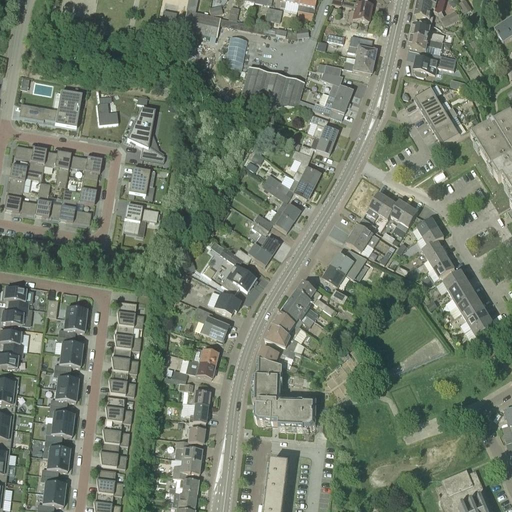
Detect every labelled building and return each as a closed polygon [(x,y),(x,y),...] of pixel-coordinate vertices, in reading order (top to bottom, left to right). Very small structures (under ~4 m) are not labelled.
[(187,0),(185,13),(195,16),(197,0),(187,0)] [(254,0),(254,5),(270,8),(271,0),(254,0)] [(297,8),(298,0),(281,0),(280,10),(284,11),(285,6),(297,8)] [(298,0),(297,8),(298,8),(296,14),(308,16),(312,17),(315,0),(298,0)] [(368,26),(371,8),(341,3),(342,2),(331,0),(330,8),(340,9),(340,8),(354,11),(353,15),(352,15),(351,23),(368,26)] [(434,16),(438,17),(441,15),(443,13),(446,2),(439,0),(418,0),(417,3),(436,7),(434,16)] [(465,16),(472,12),(465,2),(458,6),(465,16)] [(436,7),(417,3),(414,20),(416,20),(421,21),(420,24),(431,27),(433,20),(431,19),(432,15),(434,16),(436,7)] [(210,18),(221,16),(222,16),(220,8),(209,11),(210,18)] [(236,23),(238,11),(230,10),(228,22),(236,23)] [(272,24),(274,12),(267,11),(265,23),(272,24)] [(274,12),(272,24),(279,26),(281,14),(274,12)] [(220,21),(195,16),(185,13),(179,46),(193,49),(196,36),(216,40),(220,21)] [(172,33),(175,16),(163,14),(159,31),(172,33)] [(455,14),(444,20),(440,21),(444,28),(445,29),(457,23),(459,22),(455,14)] [(511,39),(511,20),(507,23),(501,27),(494,32),(503,46),(510,41),(511,39)] [(221,29),(239,31),(240,24),(222,22),(221,29)] [(411,39),(442,45),(444,38),(429,35),(430,31),(413,28),(411,39)] [(295,36),(296,42),(308,40),(307,31),(302,31),(302,29),(295,31),(295,32),(295,36)] [(342,47),(343,40),(328,37),(326,43),(342,47)] [(441,53),(442,45),(411,39),(408,51),(410,51),(423,54),(426,55),(427,50),(441,53)] [(244,73),(247,42),(231,41),(227,71),(244,73)] [(354,62),(372,66),(375,54),(348,48),(347,55),(355,57),(354,62)] [(453,75),(456,63),(432,58),(431,64),(416,61),(415,67),(414,72),(414,74),(416,74),(415,77),(416,79),(423,81),(425,79),(426,77),(434,78),(436,71),(453,75)] [(370,78),(372,66),(354,62),(353,67),(344,65),(343,72),(370,78)] [(316,74),(322,76),(339,79),(340,71),(318,67),(316,74)] [(248,71),(236,114),(277,111),(296,111),(300,97),(303,86),(248,71)] [(342,80),(339,79),(322,76),(320,82),(332,87),(327,98),(334,101),(347,106),(352,94),(338,89),(342,80)] [(485,86),(481,81),(476,86),(480,91),(485,86)] [(465,86),(458,84),(456,92),(464,93),(465,86)] [(418,111),(437,100),(432,91),(413,102),(418,111)] [(54,108),(26,103),(24,117),(39,119),(39,117),(59,120),(58,124),(66,125),(71,95),(57,93),(54,108)] [(334,101),(327,98),(322,96),(318,107),(314,105),(314,108),(303,104),(305,98),(300,97),(296,111),(306,113),(311,113),(314,114),(325,119),(328,112),(329,112),(343,117),(347,106),(334,101)] [(407,96),(401,99),(404,105),(410,101),(407,96)] [(145,109),(147,101),(138,99),(136,107),(145,109)] [(423,118),(441,107),(437,100),(418,111),(423,118)] [(105,106),(96,107),(99,128),(116,126),(115,117),(106,118),(105,106)] [(428,126),(446,115),(441,107),(423,118),(428,126)] [(154,114),(141,111),(126,143),(142,150),(140,161),(163,165),(164,160),(148,148),(151,132),(152,132),(154,121),(153,121),(154,114)] [(433,134),(451,123),(450,122),(457,118),(453,111),(446,115),(428,126),(433,134)] [(511,117),(510,115),(471,141),(500,184),(504,181),(511,193),(511,206),(510,208),(511,211),(511,117)] [(319,142),(333,147),(337,135),(324,131),(327,124),(312,118),(309,125),(316,127),(312,139),(314,140),(319,142)] [(460,119),(454,122),(462,138),(468,136),(460,119)] [(437,142),(456,131),(451,123),(433,134),(437,142)] [(456,131),(437,142),(442,149),(460,138),(456,131)] [(328,158),(333,147),(319,142),(314,140),(310,151),(315,153),(328,158)] [(259,146),(256,152),(260,155),(264,149),(259,146)] [(298,155),(310,159),(313,153),(301,148),(298,155)] [(46,154),(46,153),(32,151),(32,152),(15,149),(13,161),(30,163),(28,171),(42,174),(44,169),(46,154)] [(310,159),(298,155),(293,153),(290,160),(300,165),(293,178),(313,192),(320,179),(305,171),(310,159)] [(68,170),(70,159),(70,158),(56,155),(56,156),(46,154),(44,169),(57,171),(55,189),(65,190),(68,170)] [(255,165),(259,158),(254,154),(253,155),(249,162),(255,165)] [(83,181),(97,183),(98,177),(99,177),(101,163),(86,160),(86,161),(70,159),(68,170),(84,172),(83,181)] [(248,165),(245,170),(253,175),(257,170),(248,165)] [(41,184),(42,174),(28,171),(11,168),(8,182),(9,182),(8,193),(21,196),(23,196),(23,195),(22,195),(24,181),(41,184)] [(134,172),(132,185),(130,185),(127,184),(125,195),(128,196),(142,198),(142,199),(145,199),(147,189),(152,190),(155,175),(134,172)] [(446,173),(438,178),(441,182),(448,177),(446,173)] [(307,204),(313,192),(293,178),(292,181),(294,182),(291,188),(286,186),(284,189),(269,178),(266,184),(290,200),(292,196),(307,204)] [(76,205),(93,208),(96,194),(95,194),(97,183),(83,181),(81,180),(81,181),(82,181),(80,195),(63,193),(62,203),(76,205)] [(286,206),(290,200),(266,184),(262,190),(283,205),(276,215),(292,226),(299,216),(286,206)] [(34,218),(34,219),(48,221),(48,220),(58,222),(61,208),(47,205),(50,188),(40,186),(36,206),(34,218)] [(34,218),(36,206),(20,204),(21,196),(8,193),(6,200),(5,200),(3,213),(18,216),(18,215),(34,218)] [(375,221),(378,216),(387,201),(379,196),(366,216),(375,221)] [(396,207),(387,201),(378,216),(387,222),(389,219),(396,208),(396,207)] [(72,224),(89,227),(91,216),(74,213),(76,205),(62,203),(61,208),(58,222),(58,223),(72,226),(72,224)] [(398,225),(408,209),(399,203),(396,207),(396,208),(389,219),(390,220),(398,225)] [(156,225),(158,214),(141,212),(142,210),(126,208),(124,223),(125,223),(123,235),(137,237),(140,223),(156,225)] [(408,209),(398,225),(408,231),(418,215),(408,209)] [(225,219),(220,215),(216,221),(222,224),(225,219)] [(286,236),(292,226),(276,215),(269,225),(257,217),(253,224),(255,225),(268,233),(272,228),(286,236)] [(369,231),(371,227),(363,221),(358,228),(367,234),(369,231)] [(422,241),(437,232),(432,222),(416,231),(422,241)] [(268,234),(268,233),(255,225),(251,231),(260,237),(253,247),(271,260),(278,249),(266,241),(264,240),(268,234)] [(352,238),(367,248),(367,247),(373,250),(379,241),(372,237),(367,234),(358,228),(352,238)] [(437,245),(443,241),(437,232),(422,241),(418,244),(423,252),(427,250),(437,244),(437,245)] [(361,256),(367,248),(352,238),(346,247),(361,256)] [(443,253),(437,245),(437,244),(427,250),(423,252),(421,253),(427,263),(443,253)] [(209,251),(219,257),(223,251),(213,245),(209,251)] [(264,270),(271,260),(253,247),(246,258),(238,251),(234,257),(228,254),(242,263),(247,266),(250,261),(264,270)] [(242,263),(228,254),(224,251),(223,251),(219,257),(219,258),(234,268),(225,281),(220,289),(234,298),(239,290),(246,295),(254,283),(237,271),(242,263)] [(331,269),(350,281),(353,283),(361,272),(357,269),(363,260),(349,253),(344,261),(338,258),(331,269)] [(433,272),(448,263),(443,253),(427,263),(433,272)] [(384,268),(388,261),(384,259),(380,266),(384,268)] [(195,272),(191,262),(181,266),(185,275),(195,272)] [(433,272),(438,282),(454,272),(448,263),(433,272)] [(341,296),(350,281),(331,269),(330,271),(329,271),(326,275),(327,276),(323,282),(338,291),(337,293),(341,296)] [(455,275),(454,272),(446,277),(441,280),(443,282),(455,275)] [(447,295),(466,284),(461,276),(443,287),(447,295)] [(189,288),(174,282),(174,284),(170,282),(163,297),(173,301),(174,298),(183,302),(189,288)] [(452,302),(470,291),(466,284),(447,295),(452,302)] [(296,295),(311,305),(331,318),(334,313),(317,301),(320,297),(303,285),(296,295)] [(26,294),(5,291),(3,303),(9,303),(8,309),(28,312),(28,305),(24,304),(26,294)] [(450,314),(475,299),(470,291),(452,302),(446,306),(450,314)] [(343,308),(348,300),(341,296),(337,293),(335,292),(330,300),(343,308)] [(308,309),(311,305),(296,295),(288,306),(314,324),(318,318),(310,312),(310,311),(308,309)] [(236,315),(240,306),(219,297),(213,312),(231,319),(233,314),(236,315)] [(455,321),(461,318),(480,307),(475,299),(450,314),(455,321)] [(46,320),(55,321),(58,304),(48,303),(46,320)] [(433,304),(427,308),(430,314),(437,309),(433,304)] [(116,327),(116,329),(133,331),(142,332),(143,319),(134,318),(136,307),(119,305),(117,316),(116,316),(117,327),(116,327)] [(309,330),(314,324),(288,306),(280,317),(299,330),(302,326),(309,330)] [(466,325),(484,314),(480,307),(461,318),(466,325)] [(27,319),(28,312),(8,309),(8,316),(2,315),(0,326),(21,329),(23,318),(27,319)] [(85,325),(87,313),(66,311),(65,322),(85,325)] [(226,338),(229,331),(210,323),(212,317),(196,311),(195,313),(192,319),(191,322),(204,327),(200,336),(221,345),(225,337),(226,338)] [(470,333),(489,322),(484,314),(466,325),(470,333)] [(299,330),(280,317),(273,326),(272,329),(290,341),(297,345),(293,342),(301,332),(299,330)] [(85,325),(65,322),(63,333),(59,333),(58,339),(71,341),(72,334),(84,336),(85,325)] [(489,322),(470,333),(465,336),(470,344),(494,330),(489,322)] [(113,351),(130,353),(139,354),(140,342),(132,341),(133,331),(116,329),(115,339),(113,338),(115,350),(113,350),(113,351)] [(304,349),(297,345),(290,341),(272,329),(265,344),(284,352),(295,356),(295,357),(300,359),(304,349)] [(20,337),(0,334),(0,345),(4,346),(3,352),(22,355),(23,348),(19,347),(20,337)] [(82,348),(71,347),(71,341),(58,339),(57,345),(62,346),(60,357),(81,359),(82,348)] [(193,351),(195,345),(183,342),(183,343),(182,348),(193,351)] [(295,356),(284,352),(282,358),(262,350),(258,361),(285,371),(296,375),(297,370),(289,368),(290,366),(291,367),(293,362),(295,357),(295,356)] [(110,374),(127,376),(136,377),(138,364),(129,363),(130,353),(113,351),(112,361),(110,361),(112,372),(111,372),(110,374)] [(21,362),(22,355),(3,352),(2,358),(0,358),(0,369),(16,372),(17,361),(21,362)] [(192,365),(214,370),(217,358),(195,352),(192,365)] [(60,357),(59,368),(55,367),(54,374),(67,375),(68,369),(80,371),(81,359),(60,357)] [(282,371),(285,371),(258,361),(257,363),(257,381),(255,381),(255,388),(253,388),(253,399),(255,399),(255,406),(255,423),(259,428),(264,429),(271,429),(271,428),(278,428),(279,434),(285,434),(285,435),(297,435),(297,434),(302,435),(309,435),(309,432),(312,432),(315,429),(316,416),(316,406),(291,405),(291,406),(281,405),(281,378),(282,371)] [(214,370),(192,365),(188,364),(185,376),(187,376),(211,382),(214,370)] [(185,384),(187,376),(173,373),(171,381),(185,384)] [(66,382),(67,375),(54,374),(53,380),(57,381),(56,392),(77,394),(78,383),(66,382)] [(108,395),(108,397),(133,400),(135,387),(126,386),(127,376),(110,374),(109,384),(108,384),(109,395),(108,395)] [(0,395),(16,398),(18,380),(5,378),(4,385),(0,384),(0,395)] [(313,383),(304,381),(303,388),(312,390),(313,383)] [(190,408),(207,410),(207,408),(208,408),(209,403),(208,403),(209,397),(193,395),(194,388),(178,386),(177,393),(180,393),(178,406),(182,407),(190,408)] [(50,409),(63,410),(64,404),(75,406),(77,394),(56,392),(55,403),(51,402),(50,409)] [(0,395),(0,407),(1,407),(1,413),(14,415),(16,398),(0,395)] [(104,424),(121,426),(130,427),(132,414),(123,413),(124,402),(107,400),(106,411),(104,411),(106,422),(105,422),(104,424)] [(207,410),(190,408),(182,407),(180,418),(189,419),(188,425),(193,426),(204,428),(204,427),(205,427),(206,420),(209,420),(209,413),(206,413),(207,410)] [(62,416),(63,410),(50,409),(49,415),(48,420),(53,420),(52,427),(72,429),(74,418),(62,416)] [(511,412),(504,414),(508,429),(502,430),(504,438),(506,442),(507,447),(506,447),(509,456),(511,454),(511,412)] [(0,431),(12,432),(14,415),(1,413),(0,417),(0,431)] [(102,446),(118,448),(128,450),(130,437),(120,436),(121,426),(104,424),(103,434),(101,433),(103,445),(102,445),(102,446)] [(59,445),(59,439),(71,441),(72,429),(52,427),(47,426),(45,443),(59,445)] [(203,434),(204,428),(193,426),(192,432),(186,431),(185,438),(187,438),(186,446),(190,446),(202,447),(202,446),(203,446),(204,441),(203,441),(204,434),(203,434)] [(0,448),(10,450),(12,432),(0,431),(0,448)] [(70,453),(58,451),(59,445),(45,443),(43,461),(47,461),(68,464),(70,453)] [(190,446),(186,446),(176,444),(174,463),(180,464),(200,466),(201,453),(190,452),(190,446)] [(99,469),(125,472),(126,459),(117,458),(118,448),(102,446),(100,456),(99,456),(100,467),(99,467),(99,469)] [(0,448),(0,466),(8,467),(10,450),(0,448)] [(67,475),(68,464),(47,461),(46,473),(42,472),(41,478),(54,480),(55,474),(67,475)] [(198,478),(200,466),(180,464),(180,469),(173,468),(171,481),(180,482),(186,483),(187,477),(198,478)] [(283,511),(289,467),(271,465),(265,511),(283,511)] [(95,496),(112,498),(121,499),(122,486),(114,485),(115,475),(98,473),(97,483),(95,483),(97,494),(96,494),(95,496)] [(468,477),(467,473),(441,484),(443,487),(435,491),(444,511),(490,511),(475,474),(468,477)] [(54,486),(54,480),(41,478),(40,485),(44,485),(43,496),(64,499),(65,488),(54,486)] [(197,484),(186,483),(180,482),(179,490),(182,491),(181,497),(173,496),(195,499),(196,491),(198,491),(198,486),(197,485),(197,484)] [(63,510),(64,499),(43,496),(42,507),(37,507),(36,511),(50,511),(51,509),(63,510)] [(119,511),(120,509),(111,508),(112,498),(95,496),(94,506),(93,506),(93,511),(119,511)] [(195,502),(195,499),(173,496),(172,505),(167,505),(166,510),(185,511),(193,511),(194,507),(195,507),(196,502),(195,502)]
